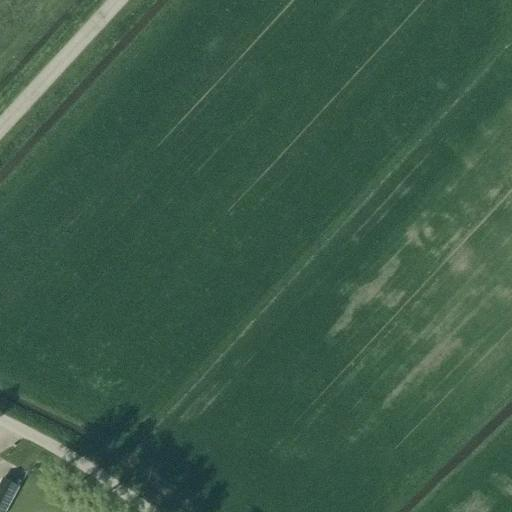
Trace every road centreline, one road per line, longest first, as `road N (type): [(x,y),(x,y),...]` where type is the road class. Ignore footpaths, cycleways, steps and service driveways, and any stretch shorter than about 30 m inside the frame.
road 1 (unclassified): [(149,511),(0,420)]
road 2 (unclassified): [(0,125),(116,0)]
